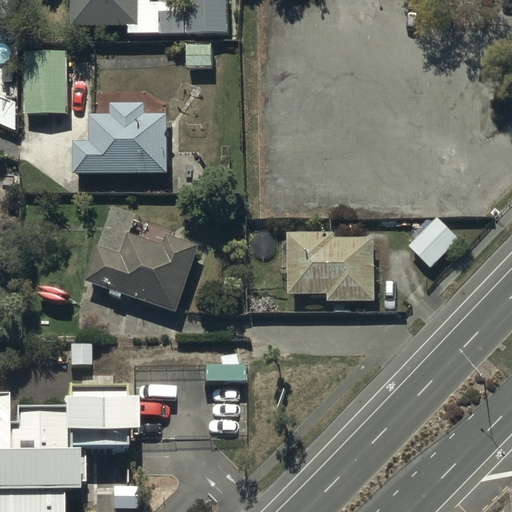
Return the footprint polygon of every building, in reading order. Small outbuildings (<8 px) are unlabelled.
[(15,0),(0,0),(0,26),(15,26),(15,0)] [(73,0),(73,31),(141,31),(140,0),(73,0)] [(186,0),(187,17),(163,17),(163,39),(231,39),(230,0),(186,0)] [(214,50),(189,51),(190,73),(215,72),(214,50)] [(26,55),(26,118),(68,117),(68,55),(26,55)] [(114,121),(91,121),(91,147),(76,147),(75,180),(169,181),(170,119),(148,119),(148,110),(114,109),(114,121)] [(173,231),(116,210),(88,287),(114,297),(113,300),(123,304),(124,300),(176,319),(201,250),(170,239),(173,231)] [(460,243),(438,222),(410,251),(431,272),(460,243)] [(344,240),(291,240),(292,303),(331,302),(331,309),(377,309),(377,244),(344,245),(344,240)] [(0,511),(54,511),(55,500),(70,500),(70,459),(63,459),(63,452),(121,452),(121,436),(132,436),(132,405),(121,405),(121,391),(105,391),(105,372),(74,372),(75,391),(59,391),(59,405),(56,405),(56,412),(7,412),(7,430),(0,429),(0,511)]
